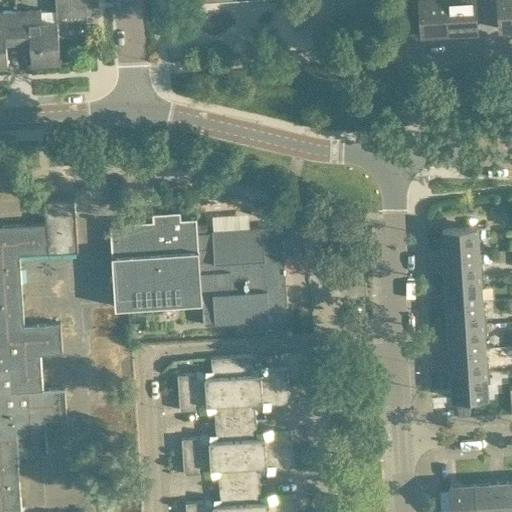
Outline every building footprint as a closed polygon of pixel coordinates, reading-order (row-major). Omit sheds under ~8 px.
[(41,8),(16,9),(18,39),(30,38),(31,62),(60,60),(58,35),(67,34),(67,35),(86,34),(86,0),(55,0),(57,8),(41,9),(41,8)] [(450,31),(447,0),(407,0),(409,20),(420,19),(421,33),(450,31)] [(447,0),(450,31),(478,29),(475,0),(447,0)] [(511,0),(497,0),(499,28),(511,27),(511,0)] [(16,9),(0,10),(0,63),(7,63),(6,40),(18,39),(16,9)] [(0,402),(66,398),(65,386),(43,388),(40,353),(62,351),(60,321),(40,322),(24,323),(20,257),(19,253),(49,251),(78,250),(76,220),(75,198),(69,198),(45,199),(46,221),(2,224),(3,232),(0,231),(0,402)] [(115,305),(202,298),(198,232),(196,215),(180,216),(180,208),(160,210),(161,217),(109,221),(115,305)] [(198,232),(202,298),(204,324),(243,321),(243,329),(260,328),(259,320),(269,319),(268,305),(288,304),(282,224),(212,229),(212,231),(198,232)] [(444,244),(444,253),(478,251),(477,239),(481,239),(480,227),(442,229),(442,231),(444,231),(445,244),(444,244)] [(446,263),(447,277),(483,275),(483,264),(479,264),(478,251),(444,253),(445,263),(446,263)] [(334,266),(313,269),(319,308),(339,306),(334,266)] [(447,292),(447,301),(481,299),(481,286),(484,286),(483,275),(447,277),(448,292),(447,292)] [(449,311),(450,325),(486,323),(486,311),(482,311),(481,299),(447,301),(448,311),(449,311)] [(450,340),(450,349),(484,347),(483,334),(487,334),(486,323),(450,325),(451,340),(450,340)] [(452,359),(453,373),(489,371),(489,359),(485,360),(484,347),(450,349),(451,359),(452,359)] [(252,353),(232,354),(234,387),(288,383),(287,366),(268,367),(267,363),(253,366),(252,353)] [(178,373),(179,390),(234,387),(232,354),(211,356),(212,369),(198,367),(197,372),(178,373)] [(489,371),(453,373),(454,387),(452,387),(453,398),(488,396),(487,382),(490,382),(489,371)] [(234,387),(236,419),(256,417),(255,405),(270,407),(270,402),(289,401),(288,383),(234,387)] [(214,408),(215,420),(236,419),(234,387),(179,390),(180,408),(199,407),(201,411),(214,408)] [(0,511),(21,511),(19,478),(11,478),(10,464),(18,464),(17,454),(19,454),(48,451),(46,418),(67,416),(66,398),(0,402),(0,511)] [(236,419),(238,451),(293,447),(291,430),(272,431),(271,427),(257,430),(256,417),(236,419)] [(201,435),(182,437),(183,454),(238,451),(236,419),(215,420),(216,433),(202,431),(201,435)] [(238,451),(240,483),(260,481),(259,469),(274,470),(274,466),(294,465),(293,447),(238,451)] [(219,471),(219,484),(240,483),(238,451),(183,454),(184,472),(204,471),(205,475),(219,471)] [(240,483),(241,511),(285,511),(297,511),(295,493),(276,495),(275,490),(261,494),(260,481),(240,483)] [(507,481),(498,482),(500,511),(511,511),(511,482),(507,483),(507,481)] [(489,484),(474,485),(476,511),(500,511),(498,482),(489,482),(489,484)] [(186,500),(186,511),(241,511),(240,483),(219,484),(220,497),(206,495),(205,499),(186,500)] [(476,511),(474,485),(460,486),(460,484),(450,485),(451,511),(476,511)]
